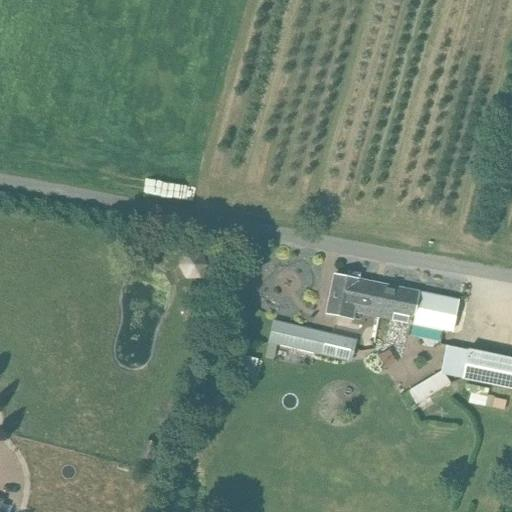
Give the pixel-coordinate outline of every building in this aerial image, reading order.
[(201,252),(185,252),(177,266),(185,279),(201,279),(208,266),(201,252)] [(378,317),(384,286),(334,275),(326,314),(352,320),(354,312),(378,317)] [(378,317),(432,328),(451,332),(458,301),(384,286),(378,317)] [(275,322),(270,342),(349,361),(354,342),(275,322)] [(511,359),(468,350),(462,379),(511,389),(511,359)] [(258,359),(240,355),(234,379),(251,383),(258,359)]
